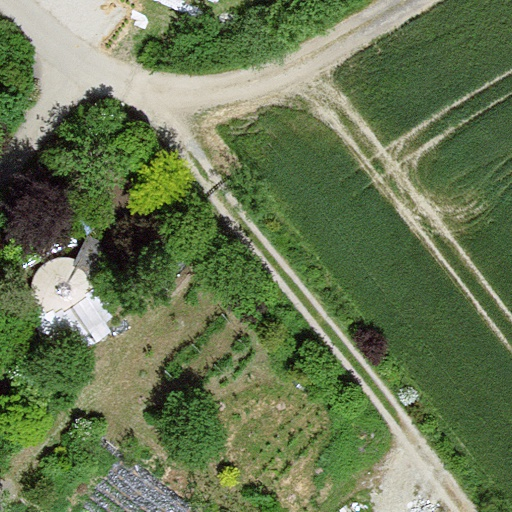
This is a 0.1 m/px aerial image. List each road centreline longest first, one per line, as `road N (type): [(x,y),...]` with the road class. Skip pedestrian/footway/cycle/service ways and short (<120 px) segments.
road 1 (track): [(466,511),(134,84)]
road 2 (unclassified): [(1,0),(87,65),(134,84),(204,90)]
road 3 (track): [(204,90),(281,72),(411,0)]
